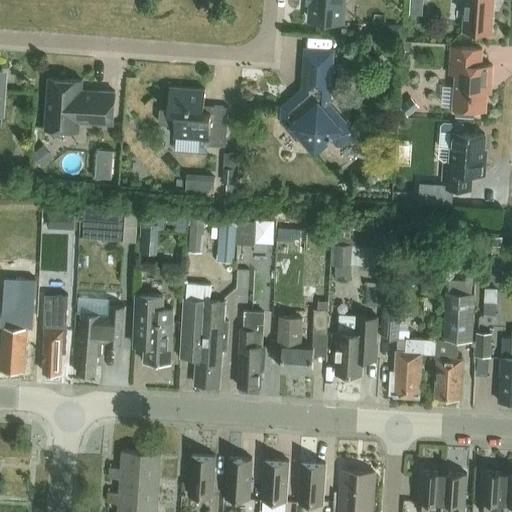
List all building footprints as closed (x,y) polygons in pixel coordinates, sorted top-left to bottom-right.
[(311,0),(311,20),(342,23),(343,0),(311,0)] [(466,0),(464,30),(491,32),(492,0),(466,0)] [(410,4),(409,14),(422,14),(423,4),(410,4)] [(402,25),(388,24),(388,40),(402,40),(402,25)] [(474,109),(485,109),(487,83),(491,84),(493,66),(481,65),(482,49),(452,47),(450,72),(456,72),(454,107),(456,107),(455,116),(473,118),(474,109)] [(282,107),(282,121),(296,138),(301,138),(303,137),(315,151),(331,137),(338,145),(342,145),(353,136),(353,132),(331,105),(333,51),(305,50),(304,72),(308,72),(307,102),(289,101),(282,107)] [(48,78),(45,128),(79,131),(79,121),(113,124),(115,92),(97,91),(97,93),(81,92),(82,80),(48,78)] [(160,108),(159,121),(162,124),(175,125),(174,137),(176,137),(175,150),(207,152),(207,145),(225,147),(228,107),(204,105),(205,90),(169,87),(168,109),(160,108)] [(413,95),(400,105),(407,115),(420,106),(413,95)] [(486,160),(483,159),(485,135),(463,133),(464,124),(445,123),(442,126),(440,147),(452,148),(451,163),(445,163),(443,188),(471,190),(472,174),(485,175),(486,160)] [(43,144),(31,154),(42,167),(54,157),(43,144)] [(112,175),(115,148),(98,146),(94,173),(112,175)] [(223,167),(223,183),(235,183),(235,167),(223,167)] [(420,198),(421,175),(401,173),(400,197),(420,198)] [(200,175),(199,192),(212,193),(214,176),(200,175)] [(84,207),(83,228),(123,231),(122,241),(135,242),(138,211),(124,210),(84,207)] [(61,212),(60,228),(73,229),(74,213),(61,212)] [(143,212),(141,251),(154,252),(157,252),(158,232),(160,213),(143,212)] [(220,212),(219,224),(237,225),(237,213),(220,212)] [(176,222),(176,232),(187,232),(188,213),(187,213),(177,213),(176,222)] [(189,225),(187,251),(202,252),(204,226),(205,216),(189,215),(189,225)] [(255,220),(255,242),(274,243),(274,223),(274,219),(255,219),(255,220)] [(239,220),(237,243),(255,244),(255,242),(255,220),(239,220)] [(385,229),(338,226),(337,243),(353,244),(384,246),(385,229)] [(278,227),(277,240),(292,241),(293,228),(278,227)] [(491,241),(491,251),(502,250),(502,241),(491,241)] [(337,243),(336,263),(352,264),(353,244),(337,243)] [(3,277),(0,323),(0,325),(3,325),(27,327),(33,327),(36,279),(3,277)] [(367,286),(365,304),(382,305),(383,287),(367,286)] [(484,288),(484,303),(497,304),(497,288),(484,288)] [(436,338),(436,340),(435,354),(435,358),(438,359),(435,396),(460,398),(462,359),(455,358),(456,340),(472,341),(475,293),(447,291),(444,339),(436,338)] [(47,327),(43,371),(61,373),(63,352),(67,352),(69,329),(68,329),(70,294),(47,292),(44,327),(47,327)] [(135,324),(134,345),(145,345),(144,361),(171,363),(174,308),(162,308),(163,295),(137,294),(135,324)] [(316,307),(315,332),(328,333),(330,297),(320,297),(320,308),(316,307)] [(185,299),(181,356),(197,357),(195,383),(220,384),(223,349),(227,349),(229,321),(217,320),(218,301),(185,299)] [(77,372),(96,374),(97,353),(101,354),(102,342),(122,343),(124,306),(110,304),(109,314),(81,312),(77,372)] [(398,339),(400,307),(383,306),(381,338),(398,339)] [(254,331),(263,331),(264,312),(246,311),(245,329),(242,329),(239,385),(260,386),(261,368),(264,365),(265,347),(253,346),(254,331)] [(362,374),(363,363),(364,341),(376,342),(378,316),(339,314),(336,372),(362,374)] [(282,368),(313,370),(314,347),(301,346),(303,316),(280,315),(278,347),(283,347),(282,368)] [(0,362),(0,369),(24,371),(27,327),(3,325),(0,362)] [(478,330),(477,357),(490,358),(491,330),(478,330)] [(390,370),(389,394),(419,396),(422,353),(435,354),(436,340),(406,338),(405,351),(397,350),(396,370),(390,370)] [(498,401),(511,401),(511,345),(511,358),(501,357),(498,401)] [(110,467),(110,477),(121,478),(121,475),(160,477),(161,452),(123,449),(121,467),(110,467)] [(213,497),(215,456),(192,455),(189,495),(213,497)] [(249,498),(252,458),(228,456),(226,497),(249,498)] [(286,501),(289,460),(265,459),(262,499),(286,501)] [(322,504),(324,463),(301,462),(299,502),(322,504)] [(372,511),(375,472),(342,470),(339,511),(372,511)] [(420,470),(418,509),(427,510),(428,501),(441,502),(443,471),(420,470)] [(482,470),(480,509),(489,510),(490,501),(503,502),(505,471),(482,470)] [(443,471),(441,502),(455,503),(454,511),(463,511),(467,473),(443,471)] [(511,471),(505,471),(503,502),(511,502),(511,471)] [(109,491),(108,501),(119,502),(119,499),(158,502),(160,477),(121,475),(121,478),(120,492),(109,491)] [(157,511),(158,502),(119,499),(119,502),(118,511),(157,511)]
